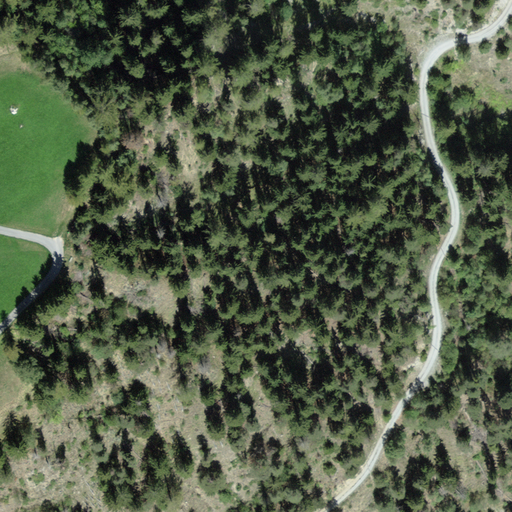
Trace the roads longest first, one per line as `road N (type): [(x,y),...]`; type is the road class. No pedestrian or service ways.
road 1 (track): [(321,511),(369,461),(428,356),(432,278),(454,221),(427,104),(427,62),(445,43),(479,35),(507,0)]
road 2 (unclassified): [(0,328),(59,258),(52,245),(0,228)]
